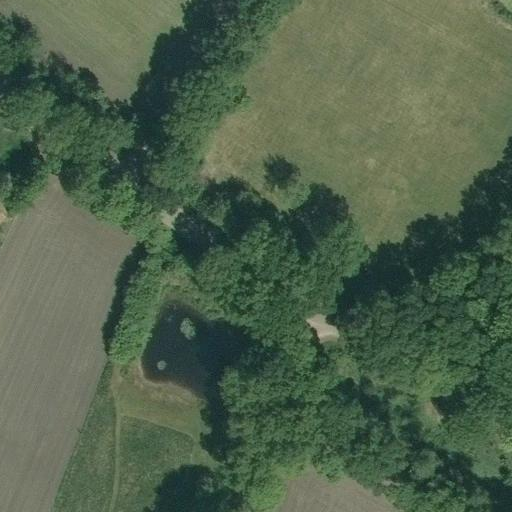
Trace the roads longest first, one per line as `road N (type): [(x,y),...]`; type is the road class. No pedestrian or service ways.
road 1 (unclassified): [(126,198),(249,0)]
road 2 (unclassified): [(317,311),(126,198)]
road 3 (unclassified): [(511,412),(317,311)]
road 4 (unclassified): [(249,511),(317,311)]
road 5 (unclassified): [(126,198),(0,94)]
